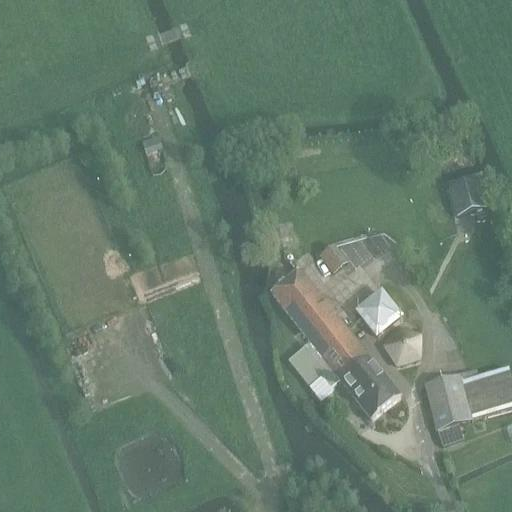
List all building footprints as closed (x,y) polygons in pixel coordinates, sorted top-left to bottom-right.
[(456,188),(464,215),(490,207),(482,180),(456,188)] [(320,260),(337,275),(347,264),(330,249),(320,260)] [(343,387),(372,425),(401,402),(369,362),(300,274),(271,297),(300,333),(310,346),(302,353),(288,364),(309,391),(321,382),(332,396),(343,387)] [(379,340),(405,319),(383,291),(357,313),(379,340)] [(470,425),(486,420),(511,413),(511,389),(509,376),(510,376),(509,374),(477,382),(475,374),(471,375),(424,387),(436,435),(437,435),(443,451),(463,445),(458,428),(470,425)]
